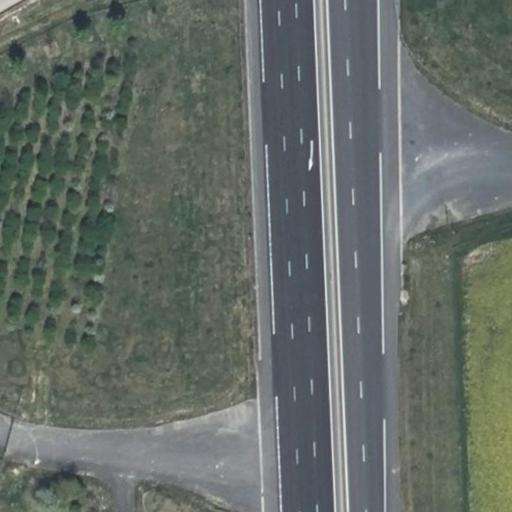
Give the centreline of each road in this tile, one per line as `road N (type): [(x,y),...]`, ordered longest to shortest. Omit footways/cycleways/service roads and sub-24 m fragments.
road 1 (motorway): [(374,511),(355,0)]
road 2 (motorway): [(294,0),(312,511)]
